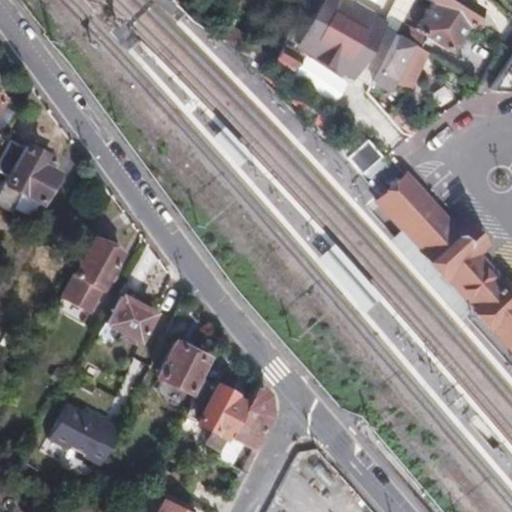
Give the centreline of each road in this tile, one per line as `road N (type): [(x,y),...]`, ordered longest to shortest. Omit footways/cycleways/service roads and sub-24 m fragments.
road 1 (residential): [(296,405),(293,388),(0,17)]
road 2 (residential): [(396,511),(296,405)]
road 3 (residential): [(241,511),(296,405)]
